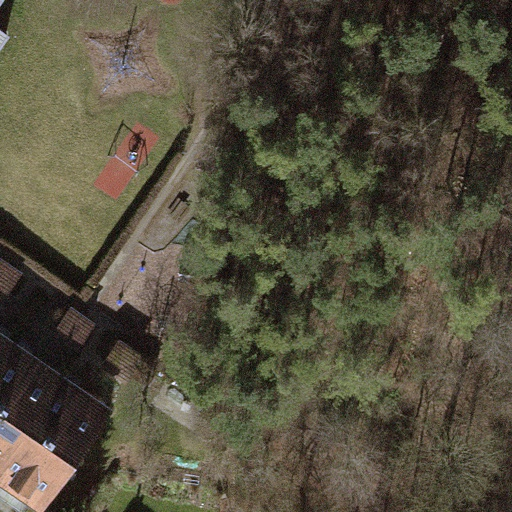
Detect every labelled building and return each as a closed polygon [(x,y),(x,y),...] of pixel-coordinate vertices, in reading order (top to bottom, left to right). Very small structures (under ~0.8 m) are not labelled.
[(24,278),(0,262),(0,304),(5,307),(24,278)] [(97,332),(72,315),(53,344),(78,360),(97,332)] [(0,376),(17,350),(0,338),(0,376)] [(146,365),(118,347),(101,374),(128,392),(146,365)] [(17,350),(0,376),(0,484),(67,382),(17,350)] [(50,511),(115,413),(67,382),(0,484),(42,511),(50,511)]
